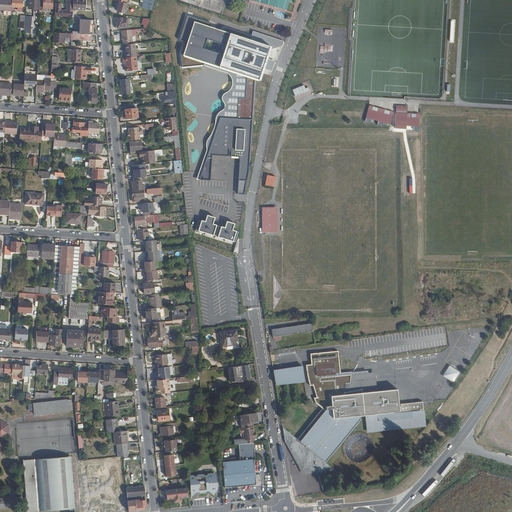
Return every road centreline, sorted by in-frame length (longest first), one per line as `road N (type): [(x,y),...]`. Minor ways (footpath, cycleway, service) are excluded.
road 1 (unclassified): [(310,0),(273,83),(246,226),(270,406)]
road 2 (unknown): [(263,362),(343,350),(400,384),(437,389)]
road 3 (residential): [(154,511),(138,362)]
road 4 (residential): [(138,362),(0,352)]
road 5 (residential): [(125,238),(0,229)]
road 6 (residential): [(125,238),(111,114)]
road 7 (residential): [(138,362),(125,238)]
